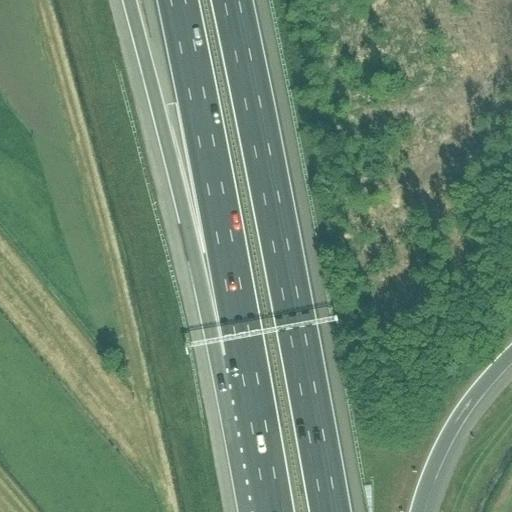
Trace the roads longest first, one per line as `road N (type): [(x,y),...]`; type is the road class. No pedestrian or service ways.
road 1 (motorway): [(330,511),(228,0)]
road 2 (motorway): [(128,0),(156,106),(246,361)]
road 3 (motorway): [(177,0),(246,361)]
road 4 (motorway): [(420,511),(458,420),(511,357)]
road 5 (motorway): [(246,361),(272,511)]
